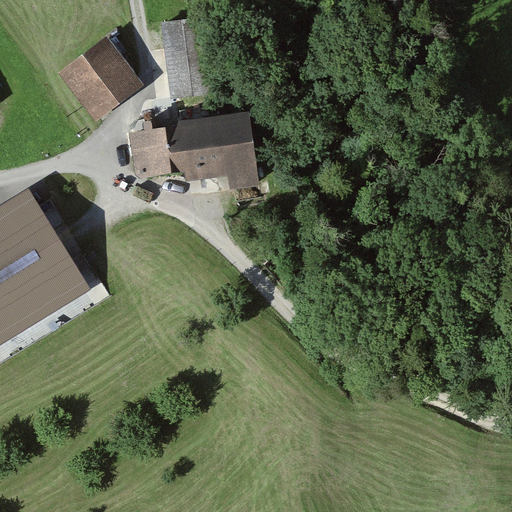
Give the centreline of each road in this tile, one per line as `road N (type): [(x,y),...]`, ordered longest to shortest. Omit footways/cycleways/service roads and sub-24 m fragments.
road 1 (track): [(100,156),(184,208),(336,351),(511,424)]
road 2 (track): [(100,156),(147,82),(134,0)]
